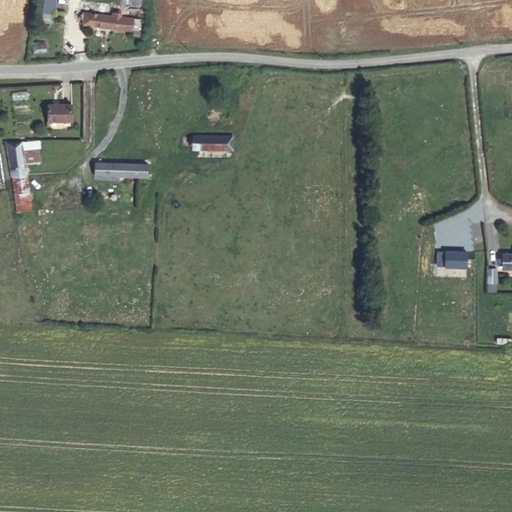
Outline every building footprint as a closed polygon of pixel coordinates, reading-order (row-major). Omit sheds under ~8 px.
[(43,0),(41,22),(54,24),(56,0),(43,0)] [(84,12),(83,25),(133,31),(134,18),(120,17),(121,13),(113,12),(112,16),(84,12)] [(133,31),(133,34),(140,35),(141,19),(134,18),(133,31)] [(40,46),(39,42),(33,43),(34,53),(46,52),(46,45),(40,46)] [(82,104),(59,103),(58,122),(82,121),(82,104)] [(237,141),(199,140),(197,152),(237,154),(237,141)] [(19,145),(22,177),(34,178),(31,144),(19,145)] [(150,169),(94,168),(94,182),(150,183),(150,169)] [(34,178),(22,177),(23,193),(35,192),(34,178)] [(438,251),(438,272),(467,273),(467,252),(438,251)] [(488,268),(487,291),(496,292),(496,269),(488,268)]
